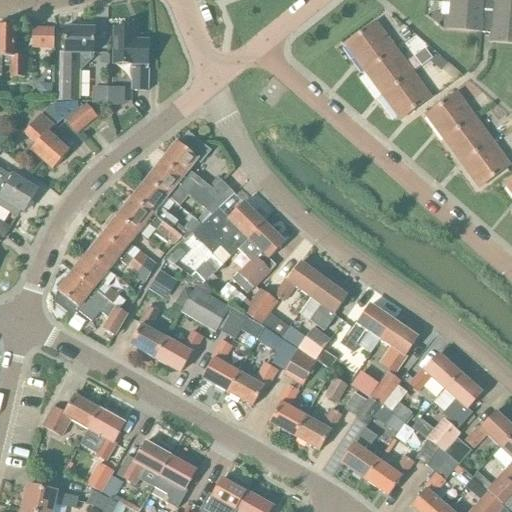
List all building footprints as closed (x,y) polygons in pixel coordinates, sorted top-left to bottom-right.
[(492,17),(493,0),(485,0),(485,7),(482,34),(491,35),(492,17)] [(511,0),(493,0),(492,17),(511,18),(511,0)] [(445,30),(481,34),(482,34),(485,7),(451,4),(450,17),(446,17),(445,30)] [(491,35),(490,43),(511,45),(511,18),(492,17),(491,35)] [(363,71),(394,49),(376,23),(345,46),(363,71)] [(0,77),(2,77),(2,68),(11,68),(11,80),(22,80),(24,80),(25,77),(25,75),(25,60),(25,58),(23,57),(15,57),(15,28),(0,27),(0,77)] [(32,28),(32,50),(54,50),(54,29),(32,28)] [(65,29),(64,49),(64,53),(60,53),(58,102),(81,103),(81,72),(92,60),(92,55),(94,55),(94,30),(65,29)] [(399,35),(405,42),(412,37),(406,29),(399,35)] [(134,30),(114,30),(114,65),(133,66),(132,92),(148,92),(148,70),(148,44),(133,43),(134,30)] [(429,48),(422,53),(429,62),(436,56),(429,48)] [(394,49),(363,71),(382,96),(413,74),(394,49)] [(432,63),(439,71),(445,65),(438,57),(432,63)] [(413,74),(382,96),(400,121),(431,99),(413,74)] [(92,88),(92,106),(107,107),(108,89),(92,88)] [(426,117),(444,141),(474,118),(457,94),(426,117)] [(48,135),(64,120),(81,106),(79,103),(81,103),(58,102),(57,102),(53,106),(51,105),(25,134),(37,145),(32,151),(53,170),(69,153),(48,135)] [(81,106),(64,120),(76,135),(97,118),(87,106),(84,109),(81,106)] [(444,141),(461,165),(492,143),(474,118),(444,141)] [(502,124),(495,130),(500,137),(507,132),(502,124)] [(0,147),(13,146),(10,131),(0,133),(0,147)] [(177,143),(161,163),(219,209),(235,195),(221,182),(213,190),(199,179),(198,180),(192,175),(189,172),(197,161),(201,164),(210,152),(188,135),(180,146),(177,143)] [(510,167),(492,143),(461,165),(479,189),(510,167)] [(146,182),(167,199),(179,209),(188,198),(206,213),(197,224),(201,227),(219,209),(161,163),(146,182)] [(0,169),(0,206),(17,217),(21,212),(24,214),(38,191),(29,186),(21,181),(13,176),(13,177),(0,169)] [(159,209),(167,199),(146,182),(132,199),(172,231),(173,231),(177,223),(159,209)] [(222,267),(249,242),(266,225),(235,195),(219,209),(201,227),(191,236),(212,255),(211,256),(222,267)] [(132,199),(117,219),(138,236),(148,224),(167,239),(173,246),(181,238),(173,231),(172,231),(132,199)] [(117,219),(102,236),(127,256),(128,255),(133,248),(130,245),(138,236),(117,219)] [(191,236),(201,227),(197,224),(192,219),(184,230),(191,236)] [(0,221),(0,236),(5,240),(11,229),(0,221)] [(277,266),(270,259),(285,244),(266,225),(249,242),(260,252),(233,281),(248,296),(277,266)] [(118,260),(121,263),(128,268),(127,270),(143,283),(151,273),(134,260),(128,255),(127,256),(102,236),(88,254),(109,271),(118,260)] [(166,260),(175,266),(185,256),(179,249),(166,260)] [(140,253),(134,260),(151,273),(157,266),(140,253)] [(88,254),(74,272),(113,305),(119,297),(103,285),(104,285),(101,282),(109,271),(88,254)] [(202,286),(205,282),(214,272),(204,263),(195,274),(190,278),(202,286)] [(295,288),(311,299),(324,280),(301,264),(288,281),(286,280),(274,297),(283,303),(295,288)] [(115,337),(124,320),(127,315),(116,309),(116,308),(113,305),(74,272),(58,292),(58,293),(55,303),(73,317),(77,311),(91,323),(100,313),(109,320),(103,331),(115,337)] [(160,272),(148,291),(166,301),(177,283),(160,272)] [(347,297),(324,280),(311,299),(320,306),(309,322),(324,333),(336,317),(335,315),(347,297)] [(244,300),(229,287),(221,296),(236,309),(244,300)] [(176,305),(183,309),(193,293),(185,289),(176,305)] [(193,293),(183,309),(184,309),(181,313),(216,334),(218,331),(231,309),(196,289),(194,293),(193,293)] [(260,291),(244,314),(282,340),(290,329),(269,314),(276,303),(260,291)] [(356,323),(341,345),(354,354),(369,333),(381,341),(394,322),(370,306),(358,324),(356,323)] [(141,327),(140,328),(130,346),(155,360),(166,340),(149,331),(158,314),(148,309),(139,326),(141,327)] [(245,318),(231,309),(218,331),(233,340),(245,318)] [(418,339),(394,322),(381,341),(398,353),(387,369),(396,374),(407,358),(405,357),(418,339)] [(297,350),(315,362),(330,342),(313,329),(297,350)] [(180,374),(190,357),(191,354),(193,356),(202,339),(193,334),(183,350),(166,340),(155,360),(180,374)] [(203,380),(228,394),(239,374),(222,365),(232,348),(221,342),(212,359),(214,360),(203,380)] [(277,365),(286,370),(297,352),(287,346),(277,365)] [(297,352),(286,370),(287,370),(284,375),(304,387),(317,364),(297,352)] [(325,353),(317,363),(326,371),(334,360),(325,353)] [(439,356),(426,371),(424,372),(422,371),(409,385),(418,394),(431,380),(445,393),(461,375),(439,356)] [(239,374),(228,394),(253,408),(264,388),(266,390),(276,373),(266,367),(256,384),(239,374)] [(389,373),(368,400),(381,409),(384,406),(398,387),(401,383),(389,373)] [(461,375),(445,393),(459,406),(447,420),(455,427),(469,413),(467,411),(482,394),(461,375)] [(335,379),(325,397),(338,405),(348,386),(335,379)] [(269,424),(294,438),(306,418),(289,409),(298,392),(288,386),(279,403),(281,404),(269,424)] [(398,387),(384,406),(392,413),(393,413),(400,405),(408,394),(398,387)] [(61,438),(62,438),(71,420),(89,430),(99,411),(74,396),(64,414),(54,408),(43,428),(60,438),(61,438)] [(367,402),(357,418),(368,427),(381,409),(368,400),(367,402)] [(392,413),(391,414),(405,425),(413,415),(400,405),(393,413),(392,413)] [(125,425),(99,411),(89,430),(106,439),(97,456),(107,461),(116,443),(115,442),(125,425)] [(323,428),(306,418),(294,438),(320,452),(331,432),(333,433),(342,417),(332,412),(323,428)] [(486,436),(501,449),(511,437),(511,428),(496,413),(480,430),(478,428),(465,442),(473,450),(486,436)] [(420,420),(412,429),(428,441),(427,440),(435,431),(420,420)] [(444,454),(456,439),(459,436),(443,422),(435,431),(427,440),(428,441),(427,442),(440,451),(444,454)] [(341,464),(365,481),(378,463),(365,454),(376,439),(363,430),(352,445),(354,446),(341,464)] [(511,437),(501,449),(511,459),(511,464),(486,492),(487,492),(503,506),(504,505),(511,496),(511,484),(511,483),(511,437)] [(456,439),(444,454),(459,467),(471,453),(456,439)] [(415,460),(427,467),(440,451),(427,442),(415,460)] [(138,483),(145,470),(159,478),(171,457),(146,443),(135,463),(133,462),(123,479),(133,485),(135,481),(138,483)] [(459,467),(444,454),(440,451),(427,467),(436,475),(424,491),(425,492),(411,509),(414,511),(445,511),(447,510),(433,497),(445,483),(459,467)] [(50,460),(36,457),(34,467),(48,470),(50,460)] [(196,472),(171,457),(159,478),(153,488),(167,495),(169,501),(168,504),(177,509),(187,492),(185,491),(196,472)] [(393,474),(378,463),(365,481),(388,497),(401,479),(402,480),(413,464),(404,458),(393,474)] [(88,487),(88,486),(101,493),(112,473),(99,465),(86,486),(88,487)] [(478,473),(472,480),(483,489),(488,483),(478,473)] [(102,495),(127,509),(132,511),(140,511),(151,494),(140,487),(132,501),(117,493),(122,484),(112,478),(102,495)] [(223,480),(213,497),(212,499),(209,498),(201,511),(214,511),(219,504),(232,511),(237,511),(248,494),(223,480)] [(498,511),(503,507),(503,506),(487,492),(486,492),(483,489),(472,480),(465,489),(480,501),(474,508),(470,511),(450,511),(447,510),(445,511),(498,511)] [(27,487),(22,511),(26,511),(51,511),(53,505),(76,510),(78,499),(56,494),(56,493),(27,487)] [(87,505),(102,511),(114,511),(118,504),(94,492),(87,505)] [(270,511),(273,508),(248,494),(237,511),(270,511)]
